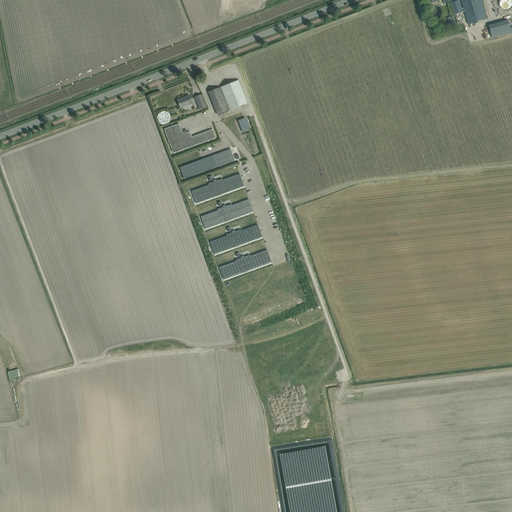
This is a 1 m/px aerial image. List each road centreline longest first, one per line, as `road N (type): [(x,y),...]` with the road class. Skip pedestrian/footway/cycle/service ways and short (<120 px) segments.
road 1 (tertiary): [(352,0),(0,136)]
road 2 (unknown): [(192,69),(218,126),(247,158),(278,260)]
